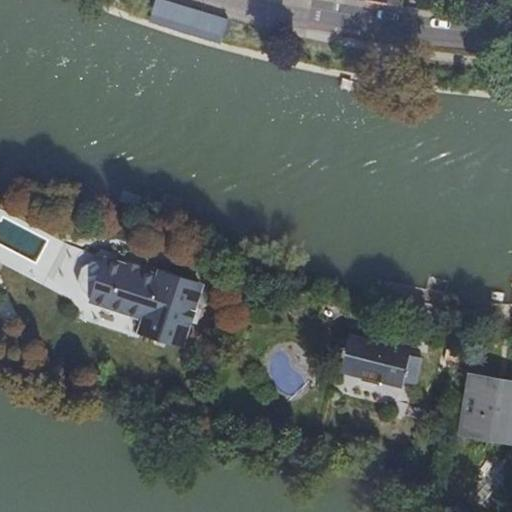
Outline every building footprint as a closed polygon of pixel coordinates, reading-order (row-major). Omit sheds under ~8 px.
[(227,18),(168,0),(154,0),(149,20),(220,42),(227,18)] [(144,341),(187,355),(206,297),(163,283),(163,285),(144,279),(144,277),(132,273),(131,275),(111,268),(110,271),(97,271),(87,278),(84,289),(87,301),(98,308),(97,311),(149,328),(144,341)] [(213,329),(206,349),(216,352),(223,332),(213,329)] [(412,352),(393,346),(350,335),(346,351),(343,350),(341,357),(344,358),(340,373),(343,374),(361,378),(360,381),(380,386),(381,384),(402,389),(403,383),(414,385),(421,360),(411,357),(412,352)] [(486,391),(475,389),(469,423),(480,425),(479,433),(502,437),(504,422),(511,423),(511,408),(507,408),(510,393),(487,390),(486,391)]
